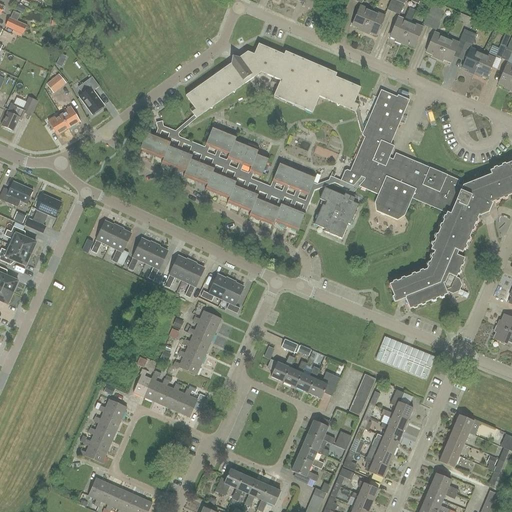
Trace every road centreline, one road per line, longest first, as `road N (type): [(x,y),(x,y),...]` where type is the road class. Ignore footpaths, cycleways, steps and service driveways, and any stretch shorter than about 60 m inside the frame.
road 1 (residential): [(299,287),(300,257),(101,134)]
road 2 (residential): [(452,98),(239,6)]
road 3 (residential): [(87,190),(0,386)]
road 4 (residential): [(180,500),(113,472),(133,419),(153,413),(209,436)]
road 5 (residential): [(278,278),(87,190)]
road 6 (residential): [(101,134),(218,49),(239,6)]
road 7 (residential): [(461,353),(299,287)]
road 8 (residential): [(209,436),(278,278)]
road 9 (residential): [(394,511),(461,353)]
road 10 (residential): [(461,353),(511,237)]
